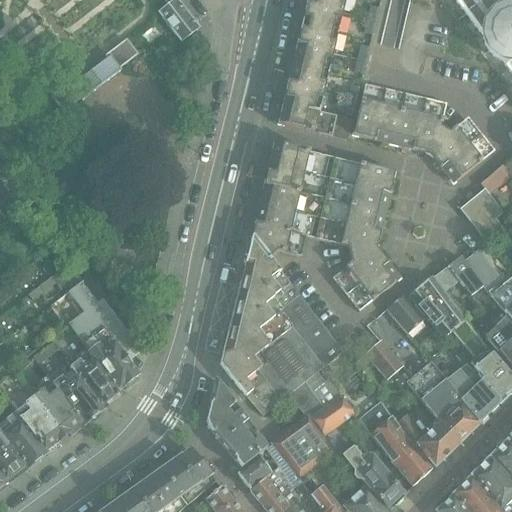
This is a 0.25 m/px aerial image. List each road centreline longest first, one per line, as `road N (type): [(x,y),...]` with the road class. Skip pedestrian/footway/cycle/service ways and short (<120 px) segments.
road 1 (tertiary): [(38,511),(139,434),(177,379),(234,131)]
road 2 (residential): [(443,202),(508,151),(466,95),(403,80)]
